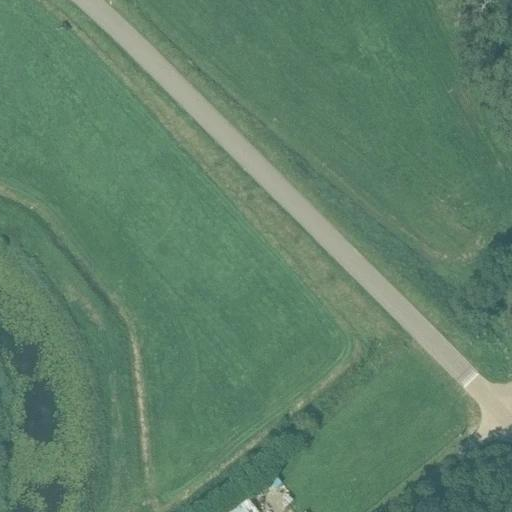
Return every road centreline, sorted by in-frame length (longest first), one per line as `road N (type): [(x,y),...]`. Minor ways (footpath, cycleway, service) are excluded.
road 1 (unclassified): [(72,0),(500,412)]
road 2 (unclassified): [(392,511),(500,412)]
